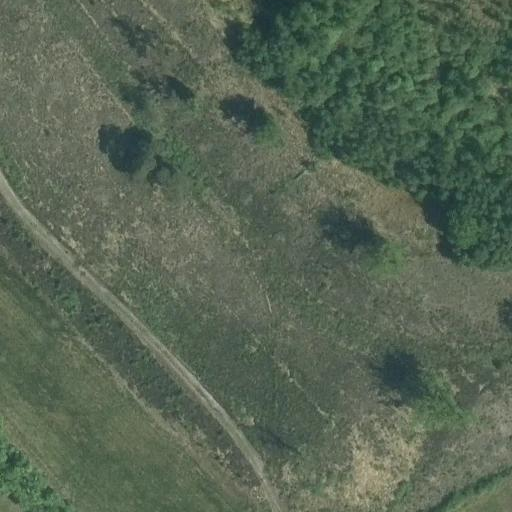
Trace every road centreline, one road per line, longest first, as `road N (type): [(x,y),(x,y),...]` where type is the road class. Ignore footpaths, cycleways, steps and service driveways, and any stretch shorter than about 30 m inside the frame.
road 1 (track): [(0,171),(95,294),(241,440),(290,511)]
road 2 (track): [(241,440),(315,485),(371,505),(416,496),(511,423)]
